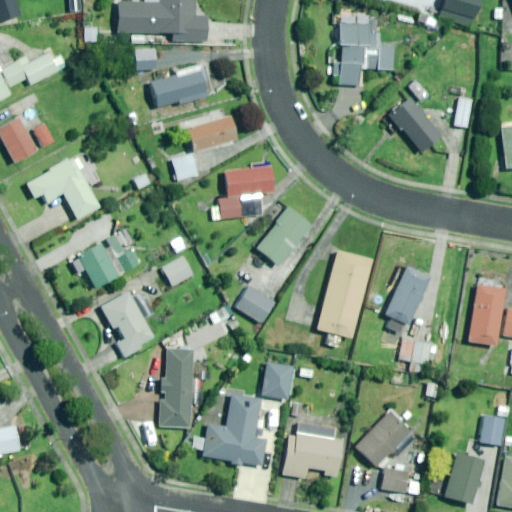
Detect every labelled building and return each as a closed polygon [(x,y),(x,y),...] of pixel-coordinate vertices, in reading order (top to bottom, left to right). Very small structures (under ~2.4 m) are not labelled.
[(0,0),(0,21),(18,16),(12,0),(0,0)] [(192,0),(156,0),(157,3),(115,2),(114,32),(170,34),(170,42),(203,42),(203,16),(192,16),(192,0)] [(376,16),(367,16),(367,25),(337,23),(336,45),(340,46),(340,63),(331,63),(331,76),(337,77),(337,85),(356,86),(357,69),(391,70),(392,46),(375,45),(376,16)] [(95,28),(82,28),(82,43),(95,42),(95,28)] [(153,70),(152,48),(132,49),(133,71),(153,70)] [(50,61),(47,54),(29,63),(26,57),(0,69),(0,70),(8,87),(25,78),(28,85),(65,67),(60,57),(50,61)] [(202,79),(199,66),(173,73),(174,75),(148,82),(154,107),(173,102),(174,105),(203,97),(198,80),(202,79)] [(427,95),(414,80),(406,87),(419,102),(427,95)] [(442,96),(435,86),(427,91),(435,102),(442,96)] [(407,98),(386,116),(399,131),(401,130),(419,152),(439,136),(407,98)] [(470,100),(456,98),(453,127),(466,129),(470,100)] [(34,151),(16,117),(0,126),(0,143),(12,164),(34,151)] [(234,141),(227,117),(184,129),(191,153),(234,141)] [(51,141),(41,123),(30,129),(41,147),(51,141)] [(511,168),(511,126),(498,129),(504,170),(511,168)] [(196,175),(190,155),(169,160),(175,181),(196,175)] [(80,167),(74,156),(23,185),(31,199),(40,194),(44,202),(60,193),(75,220),(97,207),(76,169),(80,167)] [(451,159),(440,158),(439,172),(449,173),(451,159)] [(270,193),(267,166),(221,172),(225,199),(217,200),(218,207),(210,208),(211,221),(239,217),(237,197),(270,193)] [(150,182),(145,173),(132,180),(137,189),(150,182)] [(307,226),(286,209),(254,249),(275,266),(307,226)] [(137,264),(130,250),(124,252),(115,235),(105,240),(121,272),(137,264)] [(185,249),(179,238),(170,243),(175,254),(185,249)] [(117,275),(100,243),(75,256),(92,289),(117,275)] [(369,260),(335,251),(314,329),(348,339),(369,260)] [(190,275),(181,257),(160,269),(170,286),(190,275)] [(429,277),(403,265),(381,315),(388,318),(385,323),(391,326),(387,336),(399,341),(416,302),(418,303),(429,277)] [(504,290),(475,285),(465,342),(494,347),(496,335),(501,308),(504,290)] [(271,303),(246,287),(233,307),(259,323),(271,303)] [(151,338),(125,293),(99,308),(111,329),(115,326),(122,339),(114,344),(122,358),(139,348),(138,345),(151,338)] [(511,308),(505,307),(500,336),(511,338),(511,308)] [(228,317),(224,308),(209,315),(213,324),(228,317)] [(429,345),(400,341),(398,360),(409,362),(408,372),(425,374),(429,345)] [(158,392),(163,392),(163,400),(158,399),(157,427),(187,429),(190,351),(164,350),(163,378),(159,378),(158,392)] [(290,368),(264,364),(260,396),(286,400),(290,368)] [(436,385),(426,384),(424,396),(435,397),(436,385)] [(258,400),(229,395),(224,427),(206,424),(201,457),(230,461),(229,464),(240,466),(240,463),(258,466),(262,440),(253,438),(258,400)] [(279,405),(270,404),(268,419),(278,420),(279,405)] [(373,466),(376,466),(394,446),(409,430),(388,411),(353,449),(373,466)] [(502,420),(481,416),(477,442),(498,445),(502,420)] [(0,429),(0,454),(18,450),(13,426),(0,429)] [(339,440),(295,434),(294,438),(287,437),(281,475),(303,479),(304,468),(322,471),(321,475),(333,477),(339,440)] [(481,461),(454,454),(441,497),(468,505),(481,461)] [(511,457),(503,456),(499,479),(496,478),(492,505),(511,508),(511,457)] [(406,472),(382,468),(379,490),(403,493),(406,472)]
